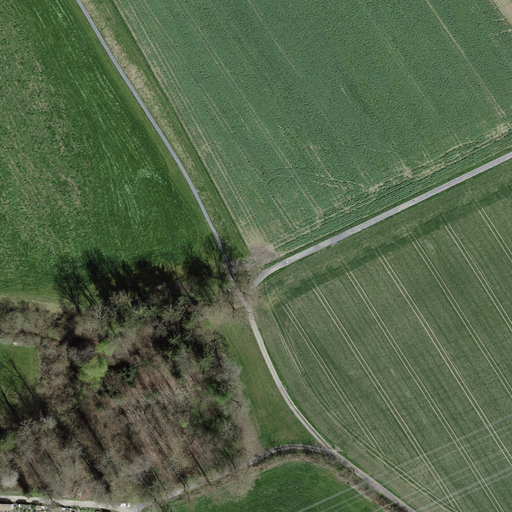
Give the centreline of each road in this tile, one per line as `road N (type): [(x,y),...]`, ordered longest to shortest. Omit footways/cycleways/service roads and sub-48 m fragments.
road 1 (track): [(239,287),(174,157),(77,0)]
road 2 (track): [(239,287),(511,153)]
road 3 (track): [(130,511),(277,449),(330,451)]
road 4 (track): [(330,451),(288,404),(239,287)]
road 5 (track): [(0,499),(130,511)]
